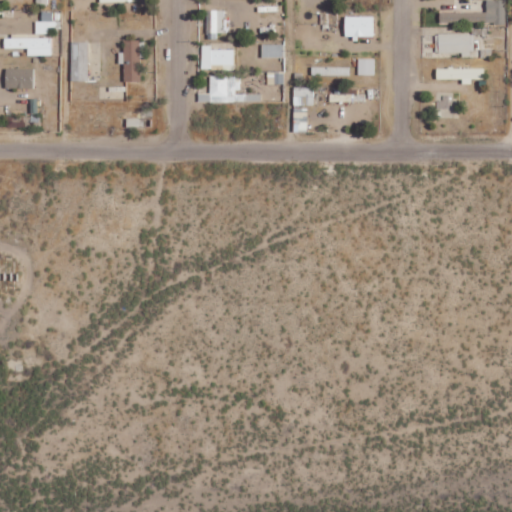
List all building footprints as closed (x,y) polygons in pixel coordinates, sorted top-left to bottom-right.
[(504,0),(486,0),(487,12),(440,12),(440,23),(505,22),(504,0)] [(207,33),(224,33),(224,10),(206,10),(207,33)] [(36,34),(48,34),(48,28),(59,28),(59,12),(41,12),(41,21),(36,21),(36,34)] [(345,36),(374,35),(374,15),(345,16),(345,36)] [(462,52),(462,57),(473,57),(473,33),(435,34),(436,53),(462,52)] [(51,38),(27,38),(27,36),(4,35),(4,48),(27,49),(27,55),(51,55),(51,38)] [(124,82),(140,81),(139,40),(123,41),(124,82)] [(71,81),(88,81),(88,42),(72,42),(71,81)] [(261,57),(283,58),(283,44),(262,44),(261,57)] [(211,49),(211,45),(202,45),(202,69),(235,70),(235,49),(211,49)] [(374,75),(374,58),(358,58),(358,75),(374,75)] [(350,67),(312,67),(312,75),(350,75),(350,67)] [(437,78),(462,79),(462,83),(471,84),(471,78),(484,79),(484,68),(437,67),(437,78)] [(33,69),(6,68),(5,88),(33,88),(33,69)] [(283,72),(268,72),(268,84),(284,83),(283,72)] [(210,93),(198,93),(198,102),(245,101),(245,92),(241,92),(241,76),(210,76),(210,93)] [(314,87),(294,87),(294,105),(314,105),(314,87)] [(330,102),(358,101),(358,92),(330,93),(330,102)] [(293,132),(307,132),(308,108),(294,108),(293,132)]
